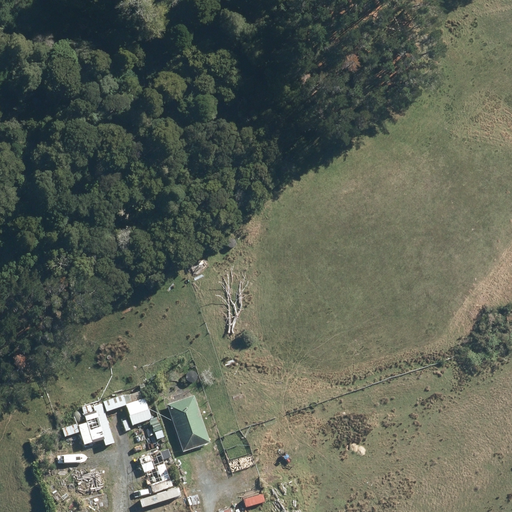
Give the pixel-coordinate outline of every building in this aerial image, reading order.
[(132,425),(148,419),(153,433),(165,429),(159,415),(151,418),(140,388),(102,402),(106,412),(125,405),(132,425)] [(198,393),(168,403),(184,450),(215,439),(198,393)] [(100,402),(91,405),(104,447),(113,444),(100,402)] [(126,438),(118,416),(110,419),(118,441),(126,438)] [(87,421),(77,424),(83,445),(93,441),(87,421)] [(78,432),(74,423),(60,428),(64,438),(78,432)] [(173,486),(160,450),(139,458),(152,494),(173,486)] [(264,503),(256,474),(237,480),(245,508),(264,503)] [(106,502),(102,493),(91,498),(96,507),(106,502)] [(182,511),(177,496),(133,511),(182,511)] [(217,511),(234,511),(230,499),(214,504),(217,511)]
